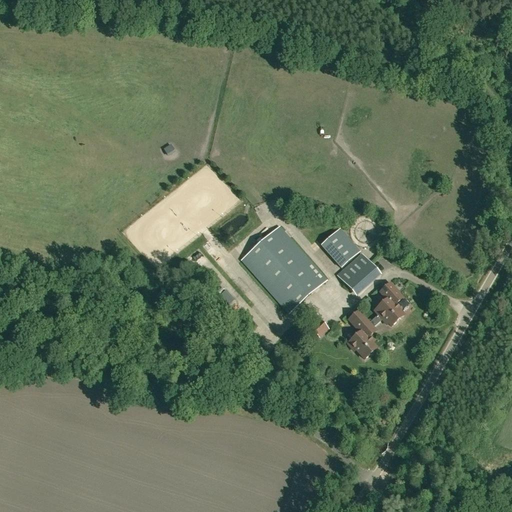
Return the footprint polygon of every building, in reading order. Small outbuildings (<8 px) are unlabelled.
[(289,315),(327,281),(279,228),(242,262),(289,315)] [(342,269),(360,253),(340,230),(321,246),(342,269)] [(372,322),(375,326),(382,320),(387,326),(389,324),(391,328),(404,316),(395,306),(403,299),(390,285),(380,294),(387,301),(376,311),(377,311),(375,312),(378,316),(372,322)] [(375,326),(372,322),(369,324),(359,313),(349,321),(360,334),(350,344),(348,345),(355,352),(356,351),(365,360),(377,349),(368,339),(369,338),(367,336),(375,330),(373,328),(375,326)] [(320,320),(310,329),(318,339),(328,330),(320,320)]
